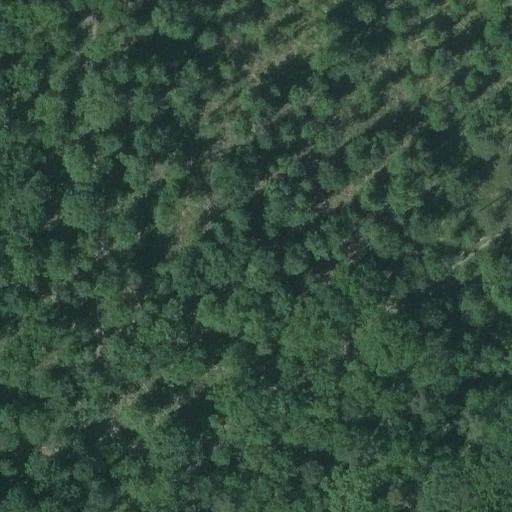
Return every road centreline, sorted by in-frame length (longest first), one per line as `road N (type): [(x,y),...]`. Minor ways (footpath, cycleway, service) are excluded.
road 1 (track): [(189,511),(200,470),(218,449),(511,242)]
road 2 (track): [(200,470),(0,474)]
